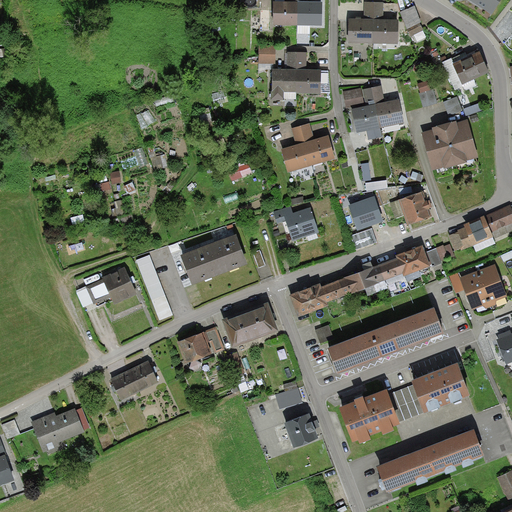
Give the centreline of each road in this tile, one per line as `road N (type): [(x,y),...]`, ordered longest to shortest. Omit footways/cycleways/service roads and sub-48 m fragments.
road 1 (track): [(62,292),(25,182),(37,141),(40,45),(14,14),(14,0)]
road 2 (residential): [(0,414),(108,356),(274,284)]
road 3 (residential): [(274,284),(452,223),(510,193)]
road 4 (residential): [(357,511),(274,284)]
road 5 (track): [(62,292),(72,271),(141,239),(158,203),(188,170),(191,151),(177,128)]
road 6 (residential): [(423,0),(479,37),(495,63),(510,193)]
road 7 (residential): [(333,0),(334,93),(351,159)]
road 8 (unknown): [(511,464),(362,511)]
